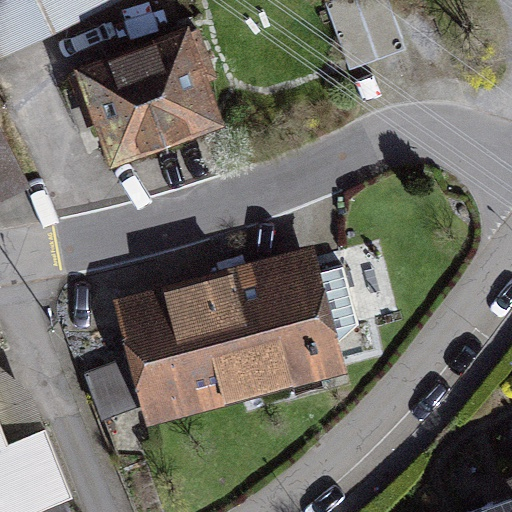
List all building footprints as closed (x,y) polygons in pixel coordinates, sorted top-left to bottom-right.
[(0,0),(0,44),(4,54),(129,0),(0,0)] [(218,111),(183,24),(76,67),(111,154),(218,111)] [(0,195),(14,190),(0,156),(0,195)] [(355,369),(326,250),(124,299),(153,418),(355,369)] [(36,385),(0,357),(0,511),(37,511),(79,497),(36,385)] [(511,511),(511,480),(511,478),(457,500),(461,511),(511,511)] [(461,511),(457,500),(428,511),(461,511)]
